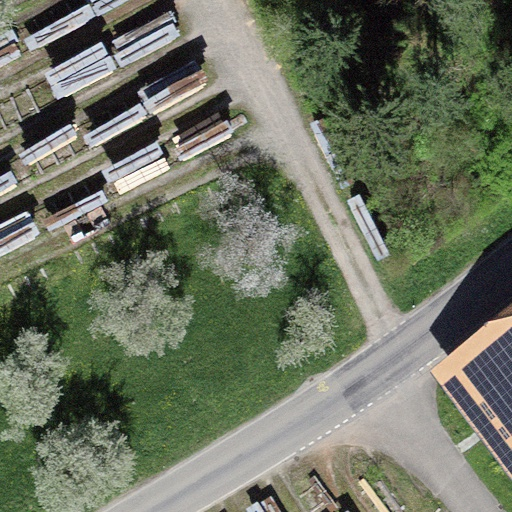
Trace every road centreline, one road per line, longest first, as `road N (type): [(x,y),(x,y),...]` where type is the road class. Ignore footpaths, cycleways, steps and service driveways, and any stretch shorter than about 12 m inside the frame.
road 1 (tertiary): [(153,511),(384,366),(511,261)]
road 2 (unknown): [(384,366),(477,511)]
